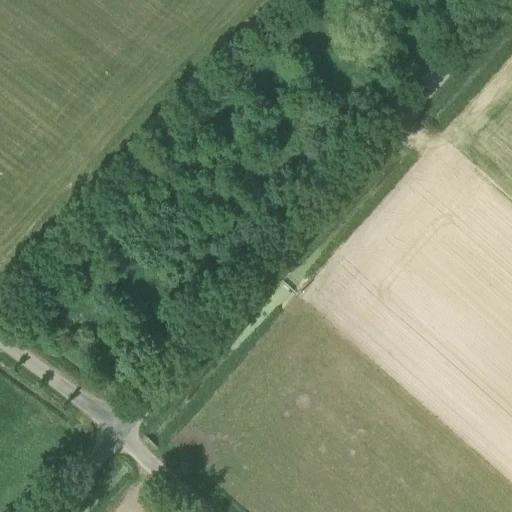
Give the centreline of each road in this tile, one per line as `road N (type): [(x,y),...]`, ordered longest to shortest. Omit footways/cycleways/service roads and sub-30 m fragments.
road 1 (unclassified): [(120,435),(509,0)]
road 2 (unclassified): [(120,435),(0,355)]
road 3 (unclassified): [(217,511),(120,435)]
